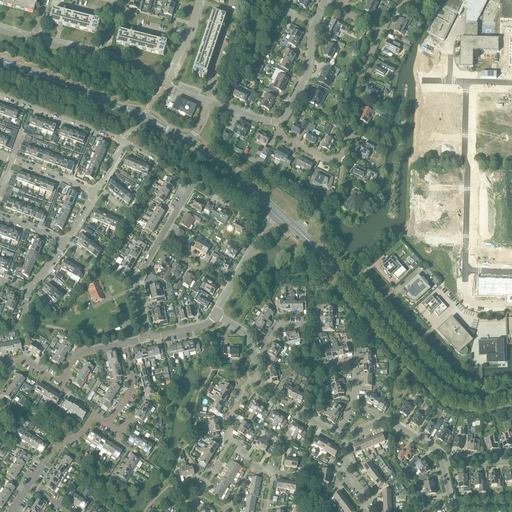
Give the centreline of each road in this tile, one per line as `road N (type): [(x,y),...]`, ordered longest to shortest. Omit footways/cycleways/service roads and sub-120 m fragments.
road 1 (tertiary): [(511,391),(471,398),(448,389),(276,211)]
road 2 (tertiary): [(188,142),(0,60)]
road 3 (residential): [(335,7),(378,30),(337,159)]
road 4 (residential): [(148,339),(133,283),(193,180)]
road 5 (residential): [(324,2),(311,23),(308,83),(294,111),(275,121)]
road 6 (residential): [(124,141),(0,95)]
